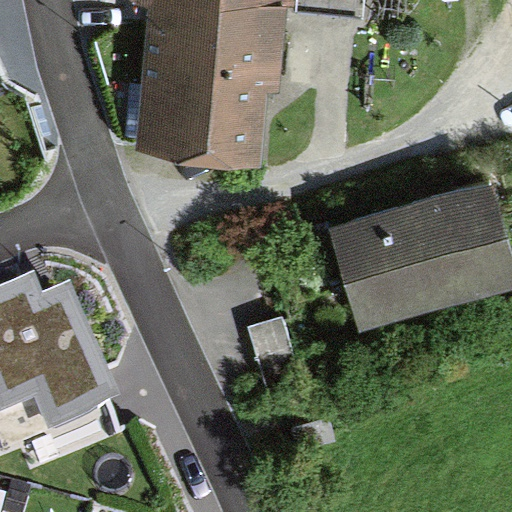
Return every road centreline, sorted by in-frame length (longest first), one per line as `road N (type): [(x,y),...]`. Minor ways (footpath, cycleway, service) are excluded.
road 1 (residential): [(241,511),(102,205)]
road 2 (unknown): [(102,205),(376,155)]
road 3 (residential): [(102,205),(57,68),(46,0)]
